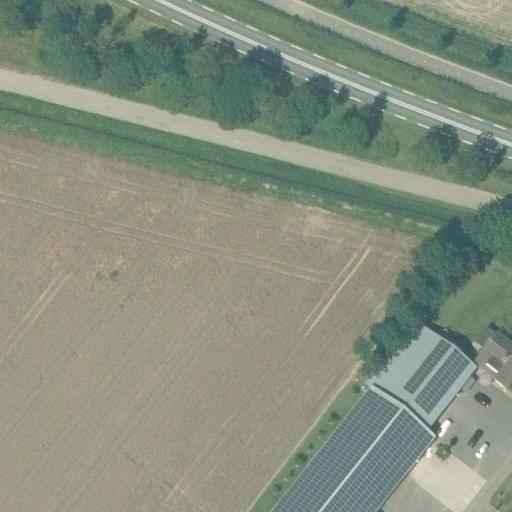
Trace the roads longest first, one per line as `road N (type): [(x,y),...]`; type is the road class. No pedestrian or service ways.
road 1 (unclassified): [(511,217),(0,87)]
road 2 (primary): [(511,148),(266,56),(153,0)]
